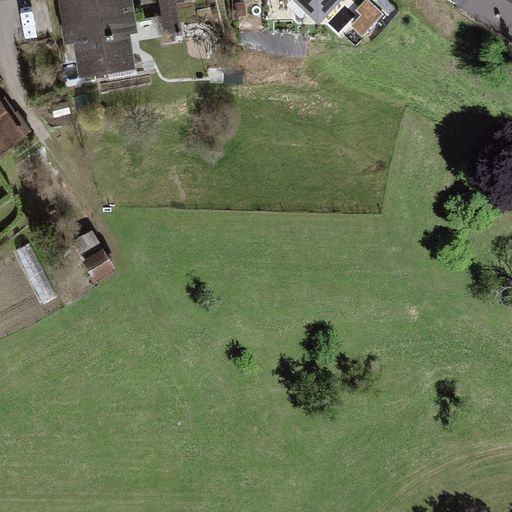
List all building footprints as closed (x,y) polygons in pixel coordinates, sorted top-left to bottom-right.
[(139,29),(134,0),(58,0),(66,42),(76,41),(81,73),(136,64),(130,31),(139,29)] [(177,0),(160,3),(166,42),(183,39),(177,0)] [(242,0),(283,0),(292,0),(319,27),(346,0),(242,0)] [(366,33),(384,12),(370,0),(369,0),(351,21),(366,33)] [(511,0),(453,0),(511,37),(511,0)] [(0,97),(0,150),(30,129),(7,96),(2,100),(0,97)] [(69,101),(52,106),(55,118),(72,114),(69,101)] [(115,267),(93,228),(74,240),(96,278),(115,267)]
